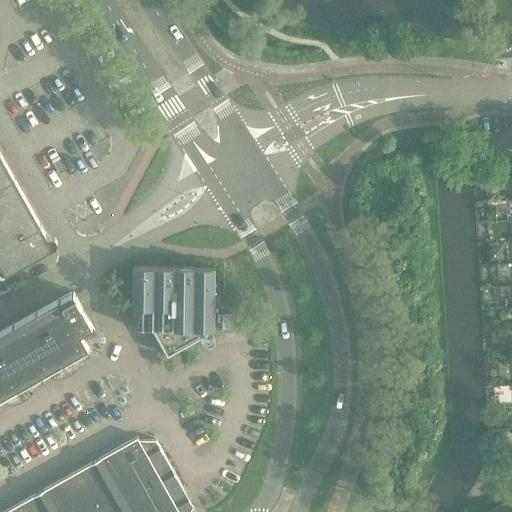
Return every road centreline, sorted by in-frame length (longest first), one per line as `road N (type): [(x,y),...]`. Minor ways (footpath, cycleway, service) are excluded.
road 1 (tertiary): [(300,511),(338,424),(342,358),(314,254),(265,175)]
road 2 (tertiary): [(226,200),(261,254),(285,337),(283,439),(259,511)]
road 3 (residential): [(79,266),(201,485),(214,470)]
road 4 (tertiary): [(101,0),(206,169)]
road 5 (tertiary): [(245,144),(148,0)]
road 6 (tertiary): [(511,89),(347,108)]
road 7 (residential): [(0,122),(79,266)]
road 8 (residential): [(112,246),(155,236),(226,200)]
road 9 (residential): [(206,169),(112,246)]
